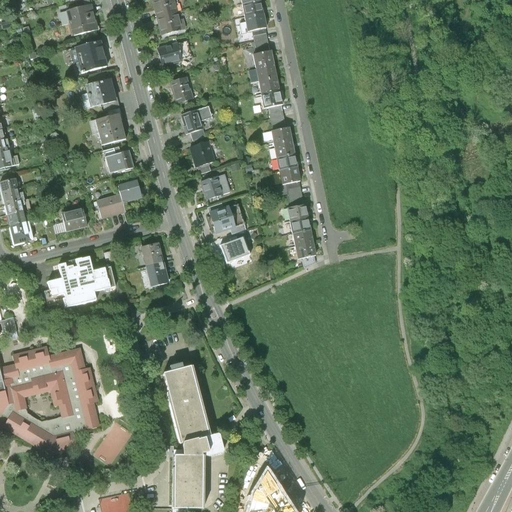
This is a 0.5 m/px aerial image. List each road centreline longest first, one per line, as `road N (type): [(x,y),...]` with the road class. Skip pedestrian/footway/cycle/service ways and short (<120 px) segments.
road 1 (tertiary): [(325,511),(239,368),(177,219)]
road 2 (residential): [(278,0),(333,258)]
road 3 (tertiary): [(177,219),(118,0)]
road 4 (residential): [(177,219),(4,264)]
